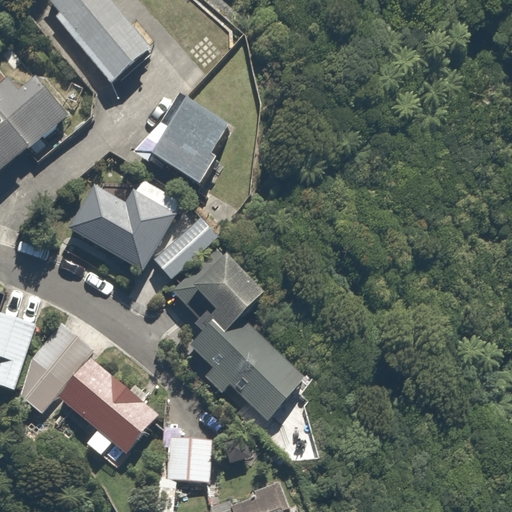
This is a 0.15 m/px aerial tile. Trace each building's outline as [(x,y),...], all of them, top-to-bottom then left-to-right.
[(47,0),(63,19),(57,24),(115,94),(157,59),(107,0),(47,0)] [(0,80),(0,187),(78,123),(25,60),(0,80)] [(154,174),(158,167),(205,197),(223,169),(218,166),(236,139),(188,108),(172,133),(164,128),(141,165),(154,174)] [(97,189),(71,238),(145,277),(177,216),(134,193),(128,205),(97,189)] [(155,264),(176,288),(218,250),(224,244),(202,221),(155,264)] [(192,355),(213,375),(206,382),(226,401),(233,394),(269,429),(309,388),(255,336),(280,310),(218,250),(173,296),(203,325),(196,332),(205,341),(192,355)] [(0,392),(20,398),(36,332),(0,323),(0,365),(2,366),(0,373),(0,392)] [(104,463),(117,449),(132,462),(166,424),(96,362),(62,400),(100,434),(87,449),(104,463)] [(215,444),(172,440),(168,484),(211,488),(215,444)] [(257,505),(239,511),(289,511),(279,485),(254,496),(257,505)]
